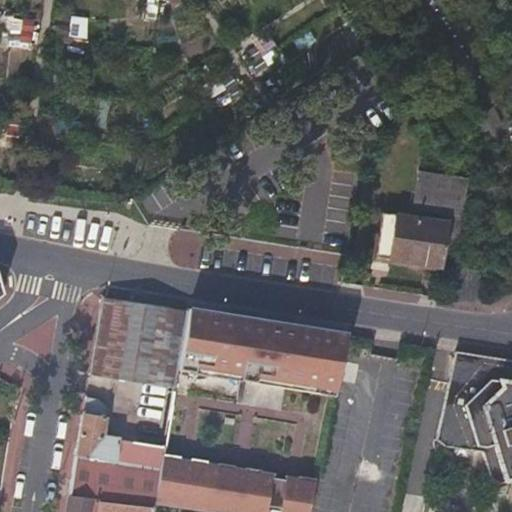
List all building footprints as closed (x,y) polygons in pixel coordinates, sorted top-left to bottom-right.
[(32,47),(35,20),(5,16),(2,44),(32,47)] [(418,173),(413,210),(458,216),(463,178),(418,173)] [(370,269),(402,274),(410,223),(378,217),(370,269)] [(410,223),(402,274),(437,280),(439,265),(452,266),(457,230),(410,223)] [(163,446),(187,309),(102,296),(89,371),(142,381),(132,441),(163,446)] [(236,317),(187,309),(176,371),(193,373),(193,369),(209,371),(208,374),(239,379),(239,381),(254,383),(254,381),(317,391),(318,387),(335,390),(346,335),(278,324),(277,327),(235,321),(236,317)] [(268,322),(236,317),(235,321),(277,327),(278,324),(268,322)] [(511,511),(511,360),(485,356),(455,352),(436,440),(444,447),(454,448),(453,452),(456,456),(466,458),(470,455),(471,451),(482,453),(490,479),(499,484),(511,480),(511,511)] [(107,398),(85,395),(84,401),(82,414),(104,418),(107,398)] [(153,506),(163,446),(132,441),(103,436),(105,418),(104,418),(82,414),(68,495),(153,506)] [(179,457),(162,454),(153,503),(168,505),(168,502),(183,504),(182,507),(196,510),(196,507),(211,509),(210,511),(223,511),(229,511),(308,511),(316,479),(298,476),(297,479),(285,477),(284,480),(272,478),(272,475),(260,473),(261,470),(244,468),(244,471),(233,469),(233,466),(217,463),(217,466),(206,464),(206,461),(190,459),(189,462),(178,460),(179,457)] [(151,511),(153,506),(68,495),(65,511),(151,511)]
